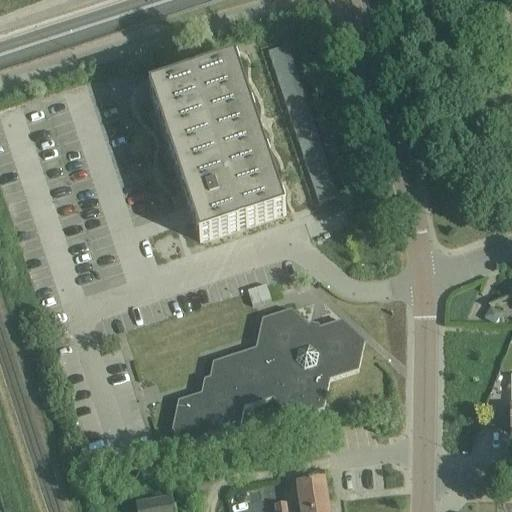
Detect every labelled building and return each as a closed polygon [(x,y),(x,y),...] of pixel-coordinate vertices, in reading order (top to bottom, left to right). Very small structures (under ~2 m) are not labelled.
[(287,48),(268,55),(319,205),(338,199),(287,48)] [(236,65),(150,93),(199,244),(285,215),(236,65)] [(310,329),(309,328),(292,312),(263,322),(256,351),(272,402),(295,422),(324,412),(330,383),(359,374),(365,344),(342,323),(319,331),(310,329)] [(244,411),(272,402),(256,351),(213,365),(207,395),(178,404),(172,434),(195,454),(238,440),(244,411)] [(329,511),(330,511),(325,482),(297,486),(300,511),(329,511)] [(174,511),(172,501),(137,507),(137,511),(174,511)]
